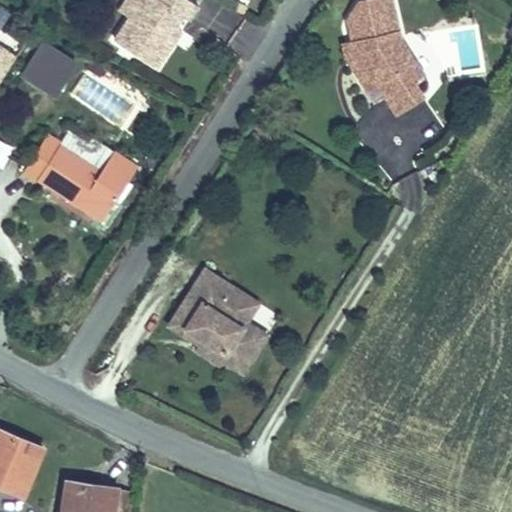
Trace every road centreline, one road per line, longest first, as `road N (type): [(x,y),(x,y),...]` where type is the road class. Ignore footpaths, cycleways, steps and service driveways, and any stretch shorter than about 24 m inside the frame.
road 1 (residential): [(55,389),(302,0)]
road 2 (residential): [(55,389),(336,511)]
